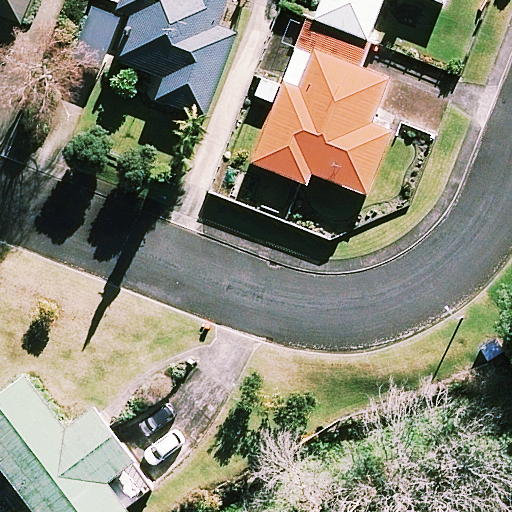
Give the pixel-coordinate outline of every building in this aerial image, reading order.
[(0,0),(0,22),(1,21),(26,30),(37,0),(0,0)] [(232,0),(126,0),(120,18),(135,23),(120,65),(168,83),(160,105),(208,123),(239,39),(220,32),(232,0)] [(328,0),(320,21),(372,42),(388,0),(426,0),(447,8),(450,0),(328,0)] [(122,19),(95,10),(78,59),(106,68),(122,19)] [(370,51),(310,28),(256,169),(310,190),(314,179),(370,200),(395,135),(374,127),(390,86),(361,75),(370,51)] [(128,511),(156,494),(137,469),(97,414),(68,436),(28,383),(0,404),(0,467),(31,509),(27,511),(128,511)]
